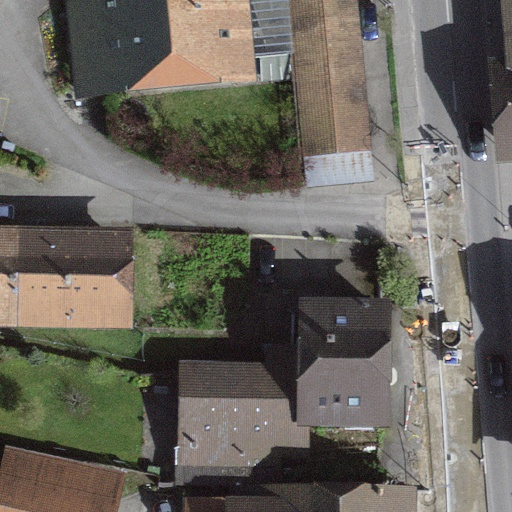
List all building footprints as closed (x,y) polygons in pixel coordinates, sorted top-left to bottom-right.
[(69,0),(76,75),(170,66),(163,0),(69,0)] [(163,0),(170,66),(249,59),(243,0),(163,0)] [(292,0),(309,185),(370,180),(352,0),(292,0)] [(511,71),(502,73),(507,148),(511,148),(511,71)] [(0,246),(0,311),(16,312),(15,323),(113,326),(114,249),(0,246)] [(175,451),(175,484),(271,486),(271,453),(307,453),(308,417),(384,420),(386,313),(304,312),(304,351),(280,351),(280,374),(184,372),(182,451),(175,451)] [(0,479),(0,511),(100,511),(102,502),(0,479)] [(192,506),(191,511),(385,511),(385,492),(237,488),(236,507),(192,506)]
